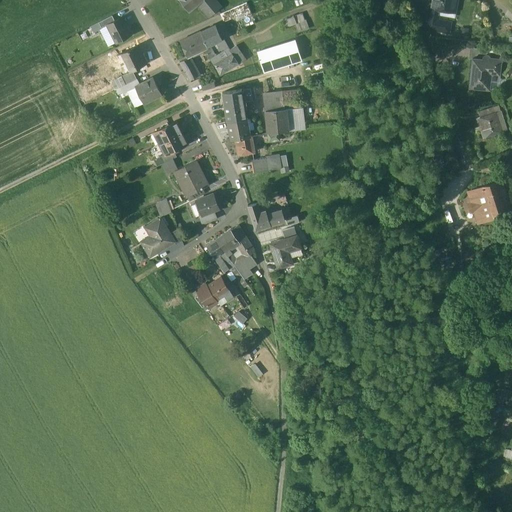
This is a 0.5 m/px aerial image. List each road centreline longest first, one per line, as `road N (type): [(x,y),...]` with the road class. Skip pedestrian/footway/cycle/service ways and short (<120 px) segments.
road 1 (residential): [(275,511),(281,352),(267,277),(222,154),(130,0)]
road 2 (residential): [(416,0),(468,167)]
